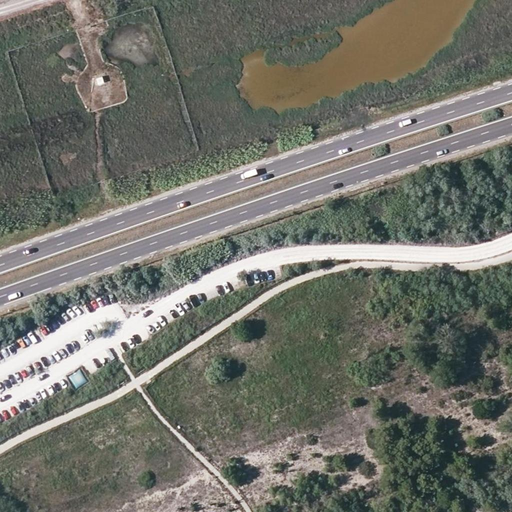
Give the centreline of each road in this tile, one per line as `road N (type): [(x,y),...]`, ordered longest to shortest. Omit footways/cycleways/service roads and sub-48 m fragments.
road 1 (trunk): [(0,296),(511,124)]
road 2 (trunk): [(511,93),(0,265)]
